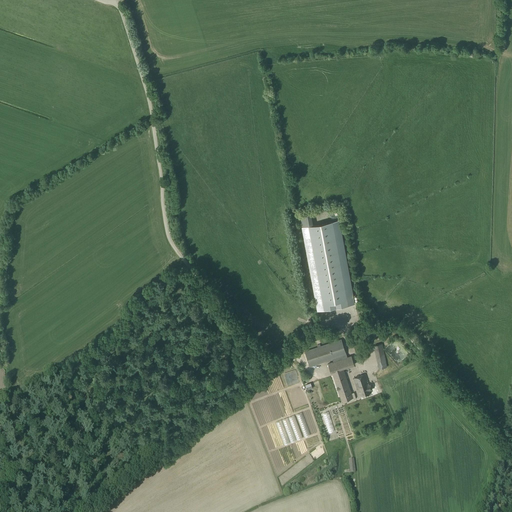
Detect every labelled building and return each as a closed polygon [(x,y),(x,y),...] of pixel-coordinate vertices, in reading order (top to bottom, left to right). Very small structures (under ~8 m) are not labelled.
[(332,222),(308,226),(323,310),(348,305),(332,222)] [(305,352),(310,367),(333,359),(333,362),(347,357),(341,339),(305,352)] [(331,372),(342,402),(353,398),(343,368),(354,365),(351,356),(328,364),(330,373),(331,372)] [(379,369),(386,367),(385,360),(377,362),(379,369)] [(353,379),(360,397),(371,393),(370,391),(372,390),(370,385),(369,385),(365,374),(353,379)] [(326,404),(331,403),(327,388),(322,390),(326,404)]
